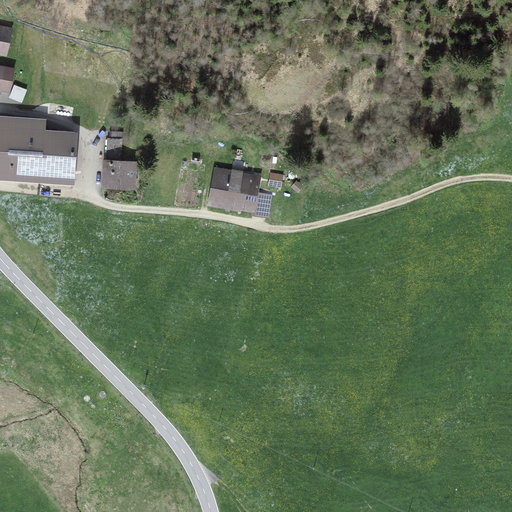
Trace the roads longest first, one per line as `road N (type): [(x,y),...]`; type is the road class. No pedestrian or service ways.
road 1 (track): [(86,196),(288,228),(449,180),(511,176)]
road 2 (secondary): [(0,257),(175,440),(210,511)]
